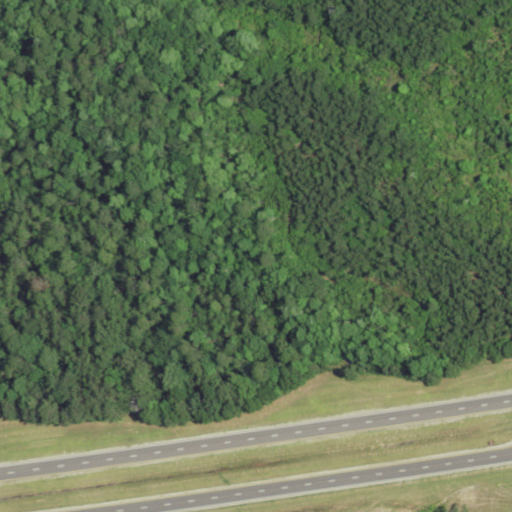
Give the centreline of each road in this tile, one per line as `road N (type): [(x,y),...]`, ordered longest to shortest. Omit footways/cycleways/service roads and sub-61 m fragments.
road 1 (trunk): [(511,398),(0,470)]
road 2 (trunk): [(83,511),(511,450)]
